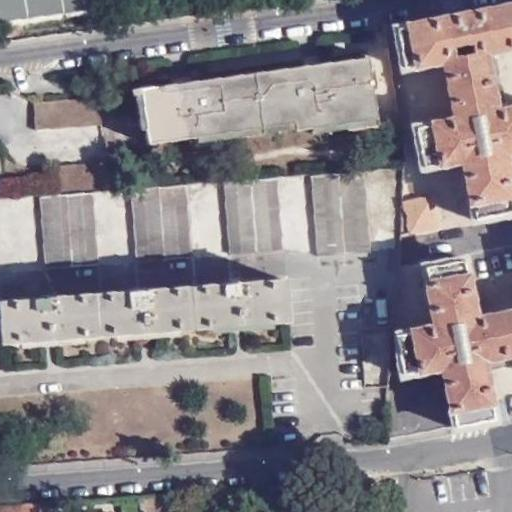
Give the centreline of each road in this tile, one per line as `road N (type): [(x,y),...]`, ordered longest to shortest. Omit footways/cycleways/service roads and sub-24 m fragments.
road 1 (residential): [(0,486),(433,455),(511,439)]
road 2 (residential): [(0,65),(458,0)]
road 3 (unknown): [(326,347),(270,360),(0,386)]
